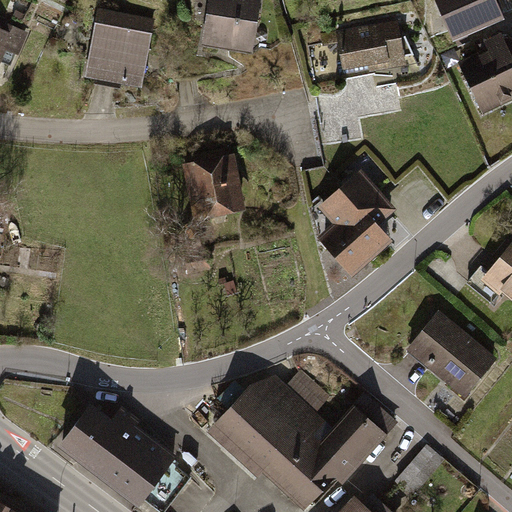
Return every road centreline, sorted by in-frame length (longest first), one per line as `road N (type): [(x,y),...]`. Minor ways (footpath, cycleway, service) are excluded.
road 1 (residential): [(0,361),(136,380),(225,373),(315,332)]
road 2 (residential): [(293,98),(143,130),(0,124)]
road 3 (residential): [(315,332),(511,495)]
road 4 (residential): [(315,332),(511,171)]
road 5 (primary): [(100,511),(0,435)]
